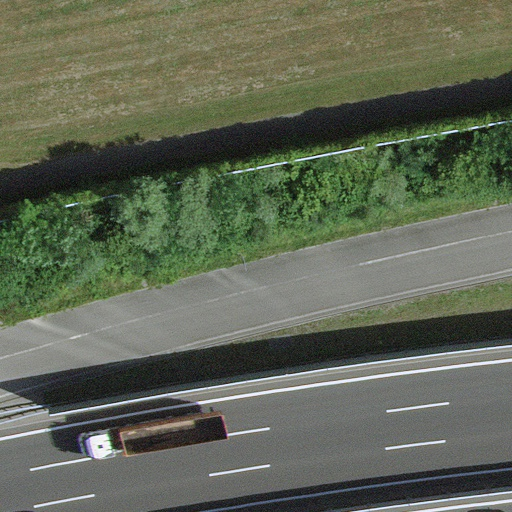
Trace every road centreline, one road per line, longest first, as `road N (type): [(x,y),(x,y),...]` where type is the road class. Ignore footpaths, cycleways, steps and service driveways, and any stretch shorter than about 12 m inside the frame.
road 1 (motorway): [(511,253),(352,285),(0,382)]
road 2 (motorway): [(511,419),(231,455),(0,500)]
